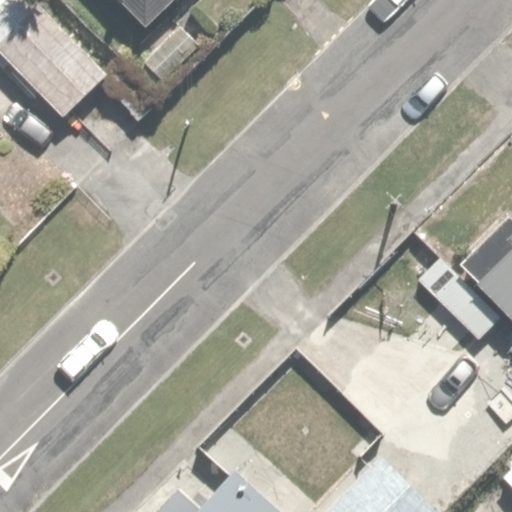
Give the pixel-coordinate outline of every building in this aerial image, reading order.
[(52,0),(0,0),(0,45),(64,109),(113,60),(52,0)] [(128,0),(151,21),(171,0),(128,0)] [(511,230),(469,275),(511,315),(511,230)] [(441,250),(418,274),(480,334),(503,310),(441,250)] [(380,435),(319,503),(311,511),(284,511),(234,467),(210,494),(181,468),(141,511),(424,511),(443,492),(380,435)] [(511,459),(499,473),(511,484),(511,459)]
